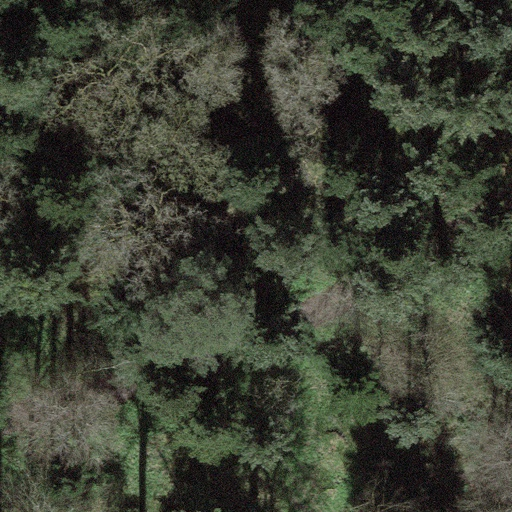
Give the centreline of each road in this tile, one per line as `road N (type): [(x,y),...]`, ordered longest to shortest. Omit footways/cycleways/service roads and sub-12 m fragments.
road 1 (track): [(0,378),(511,209)]
road 2 (track): [(71,354),(0,209)]
